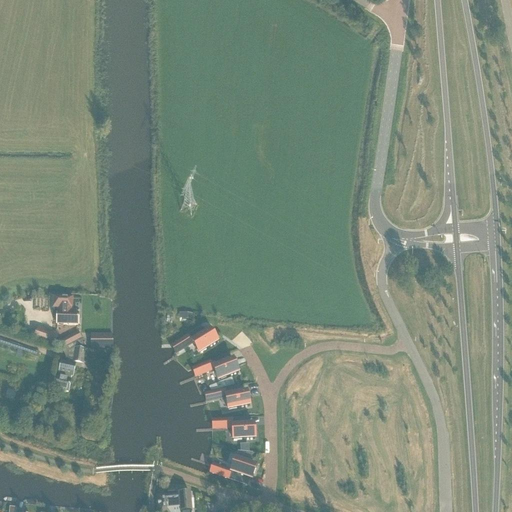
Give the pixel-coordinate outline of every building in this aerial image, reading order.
[(72,309),(73,298),(53,297),(52,309),(58,309),(58,313),(57,313),(57,325),(78,325),(78,314),(71,314),(71,309),(72,309)] [(52,347),(57,334),(38,327),(34,341),(52,347)] [(201,328),(170,347),(175,354),(191,343),(199,355),(217,343),(210,331),(205,334),(201,328)] [(83,365),(85,350),(75,349),(73,344),(81,339),(78,333),(66,339),(69,345),(63,348),(66,354),(64,363),(62,362),(59,374),(60,374),(59,378),(56,378),(53,390),(68,393),(71,381),(70,381),(71,377),(73,377),(75,365),(75,364),(83,365)] [(90,353),(112,353),(112,334),(90,334),(90,353)] [(38,358),(39,353),(19,346),(0,339),(0,344),(4,346),(18,351),(17,351),(38,358)] [(225,356),(192,369),(194,377),(213,369),(219,382),(238,374),(232,360),(228,362),(225,356)] [(233,383),(231,379),(224,382),(227,388),(235,386),(233,383)] [(239,386),(204,394),(206,402),(225,398),(228,411),(250,406),(247,392),(241,394),(239,386)] [(248,418),(212,421),(212,429),(232,427),(233,441),(255,440),(254,425),(248,426),(248,418)] [(278,419),(279,445),(290,445),(289,419),(278,419)] [(212,466),(210,474),(244,486),(246,479),(251,481),(256,467),(235,460),(231,473),(212,466)] [(168,496),(156,496),(157,511),(194,511),(193,501),(191,501),(190,495),(176,495),(175,492),(168,493),(168,496)]
